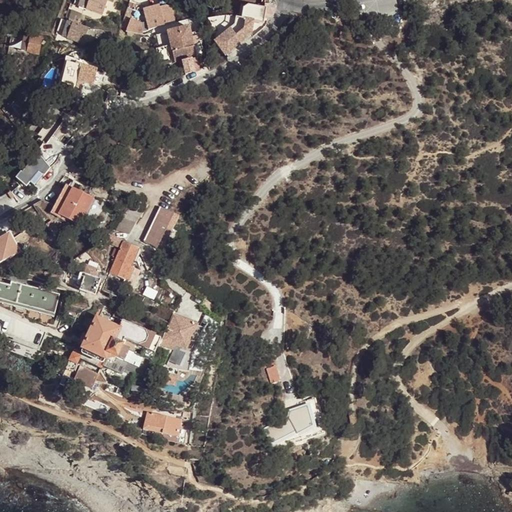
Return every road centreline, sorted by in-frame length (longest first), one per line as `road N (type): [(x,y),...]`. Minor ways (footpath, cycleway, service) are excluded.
road 1 (residential): [(61,164),(74,141),(108,113),(233,60),(292,0)]
road 2 (track): [(511,284),(417,337),(399,365),(404,393),(443,428),(462,460)]
road 3 (residential): [(61,164),(154,199),(138,234),(152,265)]
